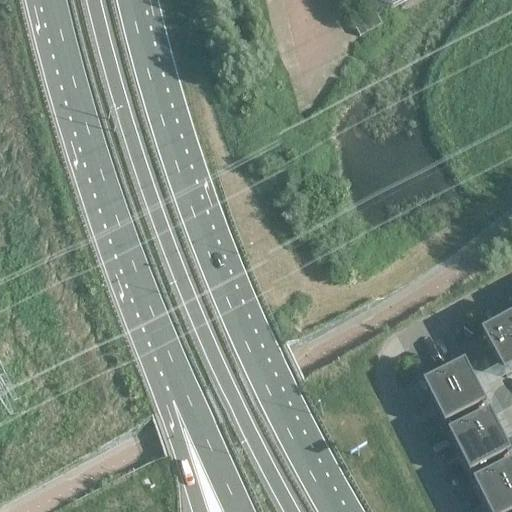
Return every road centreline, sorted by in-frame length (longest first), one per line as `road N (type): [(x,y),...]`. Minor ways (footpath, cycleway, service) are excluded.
road 1 (trunk): [(331,511),(226,300),(128,0)]
road 2 (motorway): [(290,511),(222,381),(153,209),(90,0)]
road 3 (trunk): [(52,0),(113,214),(172,369)]
road 4 (motorway): [(172,369),(238,511)]
road 5 (motorway): [(172,369),(179,451),(199,511)]
